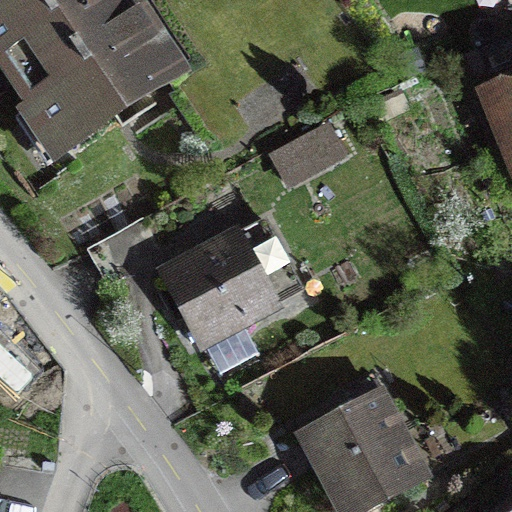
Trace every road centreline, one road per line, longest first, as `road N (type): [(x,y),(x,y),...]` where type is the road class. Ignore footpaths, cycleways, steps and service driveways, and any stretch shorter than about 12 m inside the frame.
road 1 (residential): [(111,383),(0,247)]
road 2 (residential): [(198,511),(111,383)]
road 3 (residential): [(111,383),(68,511)]
